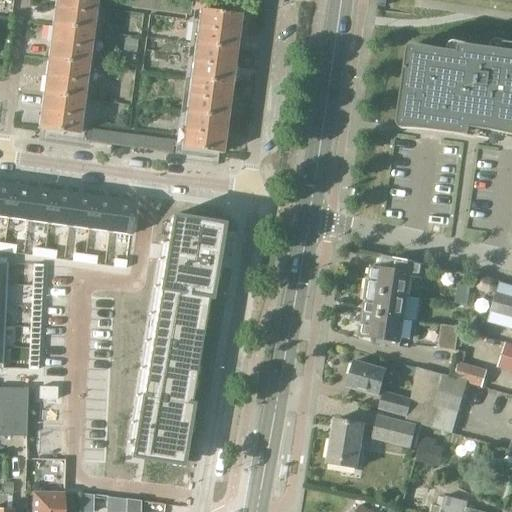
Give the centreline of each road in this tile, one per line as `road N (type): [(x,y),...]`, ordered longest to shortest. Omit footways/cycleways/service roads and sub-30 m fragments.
road 1 (residential): [(257,192),(203,511)]
road 2 (tertiary): [(258,511),(310,216)]
road 3 (residential): [(257,192),(2,155)]
road 4 (tertiary): [(310,216),(340,0)]
road 5 (residential): [(310,216),(511,264)]
road 6 (residential): [(273,0),(250,167),(257,192)]
